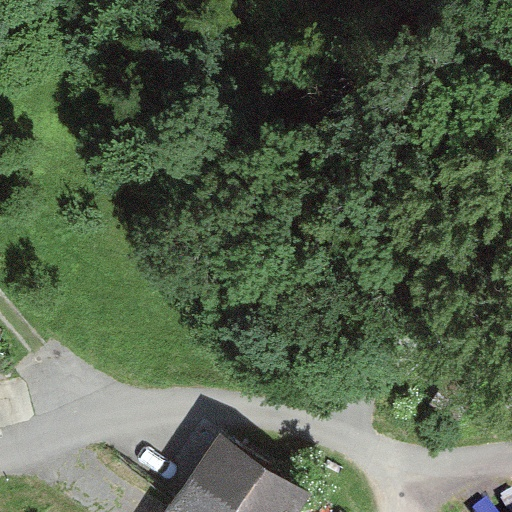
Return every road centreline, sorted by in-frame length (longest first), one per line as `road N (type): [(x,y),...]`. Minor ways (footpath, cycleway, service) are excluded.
road 1 (unclassified): [(0,451),(80,425),(171,410),(321,406),(367,386),(473,247),(511,176)]
road 2 (track): [(321,406),(344,431),(395,456),(511,460)]
